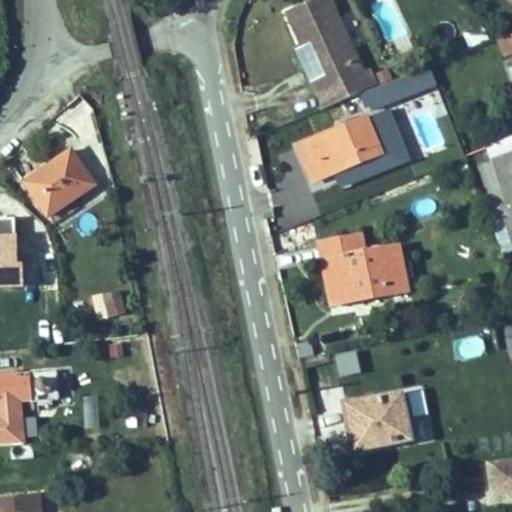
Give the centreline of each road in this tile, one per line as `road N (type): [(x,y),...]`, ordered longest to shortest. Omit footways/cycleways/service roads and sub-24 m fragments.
road 1 (residential): [(292,511),(194,23)]
road 2 (residential): [(55,65),(194,23)]
